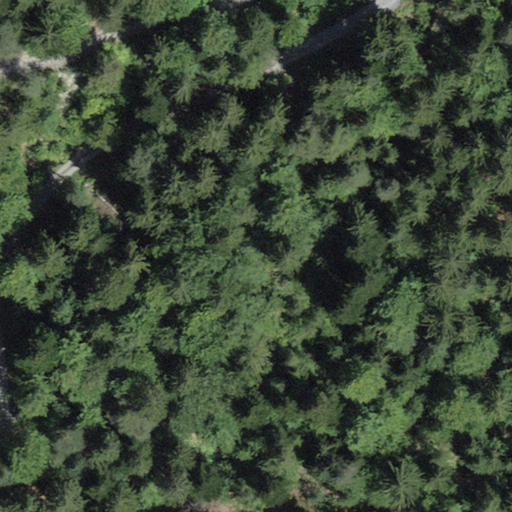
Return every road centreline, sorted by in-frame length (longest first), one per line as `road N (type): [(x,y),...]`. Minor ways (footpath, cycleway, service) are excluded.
road 1 (track): [(0,261),(47,195),(103,152),(368,21),(387,0)]
road 2 (track): [(240,0),(76,57),(0,65)]
